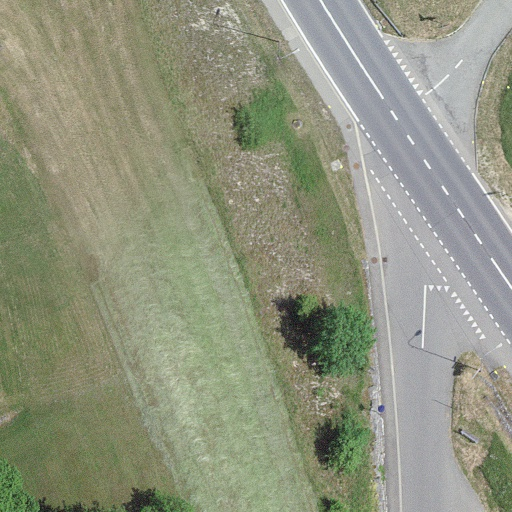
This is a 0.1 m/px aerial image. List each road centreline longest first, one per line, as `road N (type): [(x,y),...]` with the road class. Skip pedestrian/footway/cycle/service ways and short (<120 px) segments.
road 1 (residential): [(466,223),(436,257),(425,288),(424,511)]
road 2 (primary): [(466,223),(320,0)]
